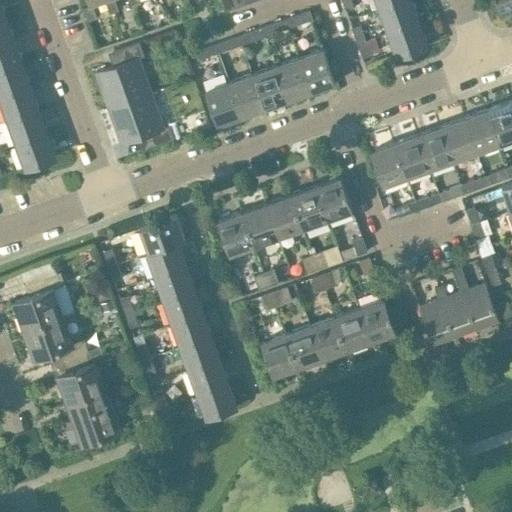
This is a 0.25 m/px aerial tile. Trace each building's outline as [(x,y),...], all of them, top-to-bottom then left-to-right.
[(86,0),(88,5),(83,7),(88,20),(97,16),(93,6),(106,1),(110,12),(119,9),(115,0),(86,0)] [(221,0),(225,10),(226,9),(236,6),(234,0),(221,0)] [(351,0),(342,0),(346,10),(354,7),(351,0)] [(410,0),(399,0),(379,7),(388,31),(418,20),(410,0)] [(511,0),(498,0),(503,12),(511,8),(511,0)] [(310,9),(290,16),(293,25),(312,18),(313,18),(310,9)] [(4,15),(0,16),(0,42),(13,38),(4,15)] [(281,19),(262,26),(265,35),(284,28),(281,19)] [(396,55),(426,44),(418,20),(388,31),(396,55)] [(357,42),(366,39),(360,23),(352,27),(357,42)] [(262,26),(243,33),(246,42),(265,35),(262,26)] [(235,36),(215,42),(219,51),(238,45),(235,36)] [(13,38),(0,42),(0,69),(21,62),(13,38)] [(366,39),(357,42),(362,56),(371,53),(366,39)] [(109,106),(151,91),(138,56),(144,54),(139,40),(114,48),(119,62),(97,70),(109,106)] [(215,42),(196,49),(199,58),(219,51),(215,42)] [(335,81),(323,46),(298,54),(311,89),(335,81)] [(275,63),(288,98),(311,89),(298,54),(275,63)] [(21,62),(0,69),(0,95),(29,85),(21,62)] [(252,71),(264,106),(288,98),(275,63),(252,71)] [(228,79),(241,114),(264,106),(252,71),(228,79)] [(204,88),(217,123),(241,114),(228,79),(204,88)] [(29,85),(0,95),(0,96),(8,119),(38,108),(29,85)] [(150,147),(174,138),(169,124),(163,126),(151,91),(109,106),(122,142),(145,133),(150,147)] [(511,137),(511,101),(511,99),(487,108),(500,142),(511,137)] [(38,108),(8,119),(16,142),(46,132),(38,108)] [(500,142),(487,108),(464,116),(476,150),(479,149),(500,142)] [(476,150),(464,116),(441,125),(453,159),(476,150)] [(453,159),(441,125),(417,133),(430,167),(453,159)] [(55,156),(54,155),(46,132),(16,142),(25,167),(55,156)] [(430,167),(417,133),(394,141),(406,175),(430,167)] [(406,175),(394,141),(370,150),(382,184),(406,175)] [(505,167),(489,173),(492,182),(504,178),(508,176),(511,175),(508,166),(505,167)] [(353,209),(341,175),(315,184),(328,218),(353,209)] [(481,176),(461,183),(465,192),(484,185),(481,176)] [(511,180),(501,185),(509,209),(511,207),(511,180)] [(450,187),(442,189),(445,198),(460,193),(464,192),(465,192),(461,183),(450,187)] [(328,218),(315,184),(291,193),(303,227),(328,218)] [(418,198),(415,199),(418,208),(421,207),(437,201),(434,192),(418,198)] [(303,227),(291,193),(267,202),(279,236),(303,227)] [(415,199),(395,206),(399,215),(418,208),(415,199)] [(279,236),(267,202),(242,211),(254,245),(279,236)] [(474,205),(465,208),(468,215),(470,223),(479,220),(474,205)] [(217,220),(229,254),(254,245),(242,211),(217,220)] [(139,227),(139,228),(147,251),(177,240),(177,241),(185,238),(176,213),(139,227)] [(479,220),(470,223),(472,227),(475,237),(484,234),(481,224),(479,220)] [(352,239),(357,254),(368,250),(362,235),(352,239)] [(156,274),(185,264),(177,241),(177,240),(147,251),(156,274)] [(108,265),(117,262),(112,247),(103,250),(108,265)] [(312,253),(318,268),(328,264),(323,249),(312,253)] [(491,252),(482,255),(482,256),(485,265),(487,269),(496,266),(495,265),(494,261),(491,252)] [(318,268),(312,253),(302,256),(307,271),(318,268)] [(359,259),(364,274),(375,270),(370,255),(359,259)] [(75,311),(60,270),(57,271),(53,260),(23,271),(27,282),(26,283),(30,295),(15,300),(25,329),(66,314),(75,311)] [(117,262),(108,265),(113,280),(122,277),(117,262)] [(164,297),(194,287),(185,264),(156,274),(164,297)] [(460,264),(451,267),(455,278),(464,275),(460,264)] [(496,266),(487,269),(493,284),(501,281),(496,266)] [(264,270),(269,285),(279,282),(274,267),(264,270)] [(320,273),(325,288),(335,284),(330,269),(320,273)] [(264,270),(253,274),(255,279),(259,289),(269,285),(264,270)] [(309,276),(315,291),(325,288),(320,273),(309,276)] [(463,288),(468,286),(464,275),(455,278),(459,289),(447,294),(441,296),(455,334),(476,327),(463,288)] [(485,280),(468,286),(463,288),(476,327),(499,319),(485,280)] [(441,296),(447,294),(443,283),(434,286),(438,297),(419,304),(433,342),(455,334),(441,296)] [(271,290),(276,305),(292,299),(287,285),(271,290)] [(172,321),(202,310),(194,287),(164,297),(172,321)] [(260,294),(265,309),(276,305),(271,290),(260,294)] [(129,294),(120,297),(125,311),(134,308),(129,294)] [(359,305),(371,339),(396,330),(384,296),(359,305)] [(511,311),(507,299),(499,302),(504,317),(511,314),(511,311)] [(371,339),(359,305),(334,314),(346,347),(371,339)] [(134,308),(125,311),(130,327),(139,323),(134,308)] [(181,344),(210,334),(202,310),(172,321),(181,344)] [(66,314),(25,329),(35,358),(50,352),(53,361),(88,349),(83,337),(74,341),(66,314)] [(346,347),(334,314),(310,322),(322,356),(346,347)] [(322,356),(310,322),(286,331),(298,365),(322,356)] [(260,340),(273,374),(298,365),(286,331),(260,340)] [(189,368),(219,357),(210,334),(181,344),(189,368)] [(142,358),(151,355),(145,340),(137,343),(142,358)] [(100,345),(88,349),(53,361),(68,401),(105,388),(95,361),(105,358),(100,345)] [(151,355),(142,358),(147,373),(156,370),(151,355)] [(197,391),(227,380),(219,357),(189,368),(197,391)] [(227,380),(197,391),(206,415),(236,405),(227,380)] [(159,405),(167,402),(162,387),(153,390),(159,405)] [(82,441),(120,428),(105,388),(68,401),(82,441)] [(167,402),(159,405),(164,420),(173,417),(167,402)] [(143,411),(143,413),(144,414),(146,416),(149,417),(150,416),(153,414),(153,412),(153,410),(151,407),(149,407),(147,407),(145,408),(144,409),(143,411)]
